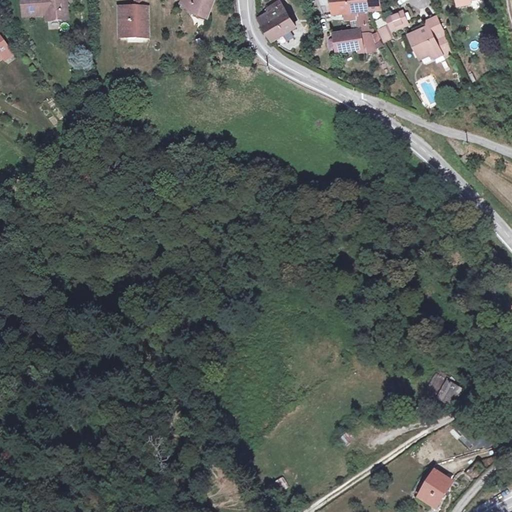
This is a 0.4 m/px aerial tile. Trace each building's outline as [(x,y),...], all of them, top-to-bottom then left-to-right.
[(68,21),(67,0),(25,0),(27,16),(48,14),(48,22),(68,21)] [(184,0),(191,12),(200,15),(201,12),(210,15),(214,0),(184,0)] [(350,20),(352,32),(332,34),(335,53),(361,50),(362,54),(375,53),(374,48),(372,29),(368,30),(367,14),(366,14),(366,10),(381,9),(380,0),(330,0),(332,15),(344,14),(345,21),(350,20)] [(293,28),(296,26),(282,3),(260,17),(273,40),(275,39),(275,38),(293,28)] [(136,34),(146,34),(145,7),(121,7),(120,13),(117,16),(121,18),(120,33),(125,38),(136,37),(136,34)] [(425,20),(435,16),(431,8),(421,13),(425,20)] [(201,12),(200,15),(199,18),(208,21),(210,15),(201,12)] [(402,12),(388,18),(392,27),(406,21),(402,12)] [(117,38),(125,38),(120,33),(121,18),(117,16),(117,38)] [(436,16),(426,20),(427,24),(410,32),(420,55),(425,53),(432,55),(441,52),(434,36),(443,32),(436,16)] [(408,28),(410,32),(427,24),(426,20),(408,28)] [(378,30),(384,43),(393,39),(387,26),(378,30)] [(275,38),(275,39),(279,45),(297,34),(293,28),(275,38)] [(434,36),(441,52),(451,48),(443,32),(434,36)] [(9,56),(7,53),(0,57),(0,59),(1,62),(9,56)] [(463,388),(441,376),(431,393),(454,405),(463,388)] [(477,481),(491,469),(481,459),(468,473),(477,481)] [(449,481),(432,472),(418,496),(435,505),(449,481)]
